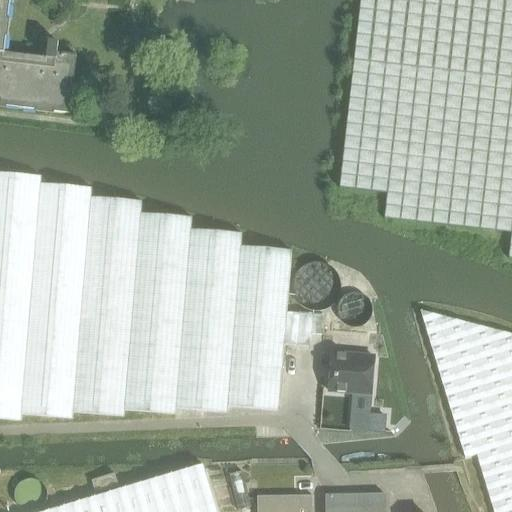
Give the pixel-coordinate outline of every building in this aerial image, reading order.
[(0,0),(0,106),(68,115),(75,57),(56,54),(57,43),(48,42),(46,59),(3,54),(9,0),(0,0)] [(511,0),(360,0),(339,189),(385,194),(382,220),(509,234),(507,259),(511,259),(511,0)] [(0,174),(0,421),(20,423),(20,416),(71,420),(72,414),(123,418),(123,412),(174,416),(175,410),(226,414),(227,408),(278,412),(283,346),(310,348),(311,335),(323,336),(325,316),(286,314),(291,252),(240,248),(241,235),(190,231),(191,219),(140,215),(141,203),(90,199),(91,190),(40,185),(41,178),(0,174)] [(340,289),(340,288),(339,280),(336,276),(334,272),(330,269),(326,267),(319,265),(315,265),(310,266),(307,267),(301,270),(298,274),(295,278),(294,283),(293,288),(295,296),(296,300),(299,303),(304,307),(307,309),(315,311),(320,311),(324,310),(329,308),(333,305),(335,302),(338,297),(340,289)] [(511,511),(511,335),(419,311),(464,459),(475,456),(492,511),(511,511)] [(370,396),(373,358),(331,355),(328,392),(370,396)] [(216,511),(203,466),(47,511),(216,511)] [(242,472),(229,475),(238,511),(251,508),(242,472)] [(114,475),(90,482),(94,493),(117,486),(114,475)] [(385,511),(385,496),(325,497),(325,511),(385,511)] [(312,511),(313,498),(257,499),(257,511),(312,511)]
